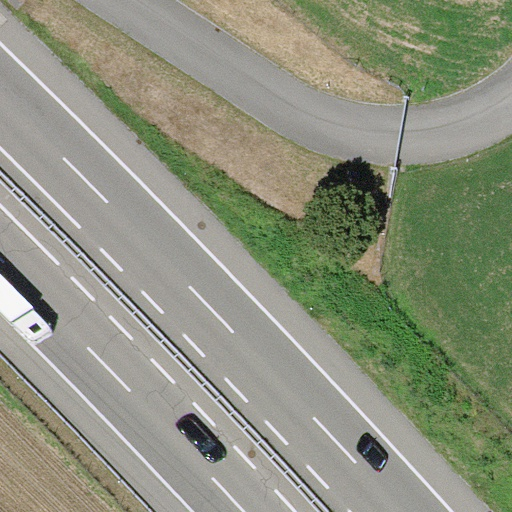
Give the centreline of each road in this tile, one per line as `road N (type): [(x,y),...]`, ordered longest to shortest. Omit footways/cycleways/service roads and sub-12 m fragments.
road 1 (motorway): [(407,511),(0,88)]
road 2 (motorway): [(0,256),(243,511)]
